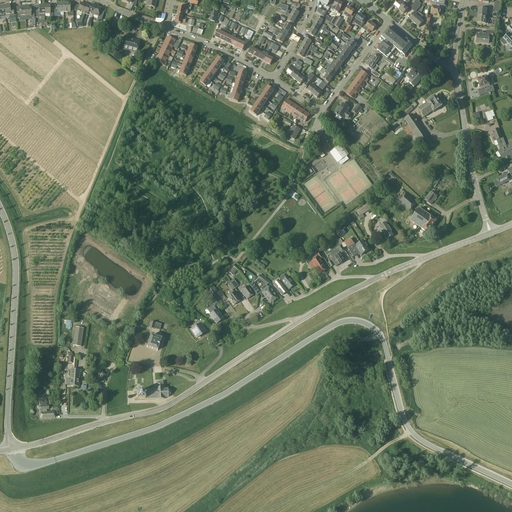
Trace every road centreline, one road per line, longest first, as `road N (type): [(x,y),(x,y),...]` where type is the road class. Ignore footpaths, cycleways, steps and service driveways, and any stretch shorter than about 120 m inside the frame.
road 1 (unclassified): [(10,450),(24,465),(45,464),(168,421),(333,324),(353,320),(382,336),(415,437),(511,484)]
road 2 (tertiary): [(10,450),(164,408),(339,296),(490,233)]
road 3 (track): [(164,27),(84,196),(0,133)]
road 4 (tertiary): [(0,208),(15,260),(10,450)]
road 5 (residential): [(490,233),(453,65)]
road 6 (residential): [(273,78),(164,27)]
